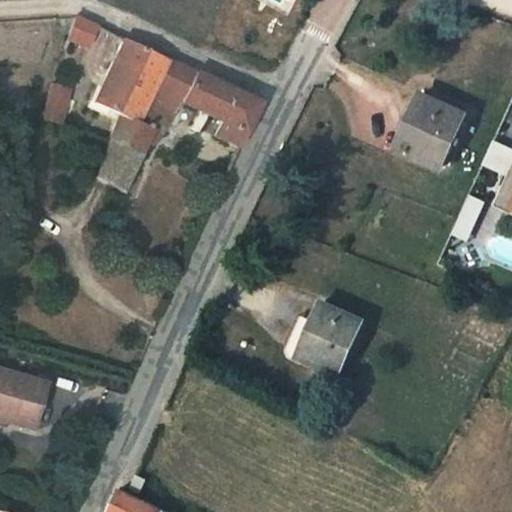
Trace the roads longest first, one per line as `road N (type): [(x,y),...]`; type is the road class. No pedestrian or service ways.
road 1 (unclassified): [(95,511),(206,264),(287,108)]
road 2 (residential): [(0,12),(71,6),(101,16),(287,108)]
road 3 (unclassified): [(287,108),(343,0)]
